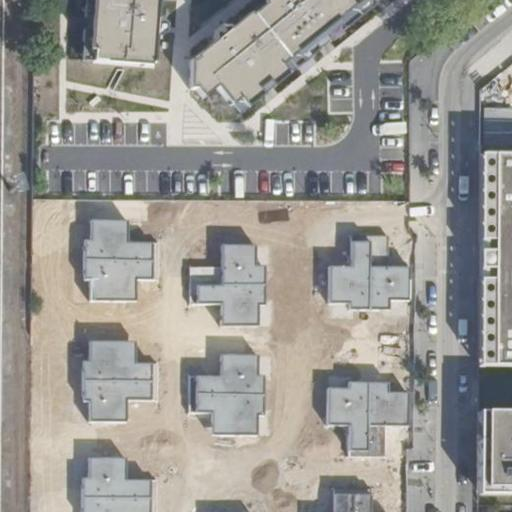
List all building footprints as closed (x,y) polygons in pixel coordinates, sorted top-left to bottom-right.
[(87,0),(83,50),(94,51),(93,62),(151,66),(151,63),(153,64),(156,37),(159,37),(164,33),(164,27),(160,21),(156,21),(157,0),(87,0)] [(217,88),(231,106),(239,100),(246,108),(380,0),(267,0),(228,32),(226,29),(220,29),(213,34),(213,40),(214,43),(195,58),(197,61),(194,63),(191,63),(191,89),(196,90),(204,99),(217,88)] [(94,51),(83,50),(82,61),(93,62),(94,51)] [(238,114),(246,108),(239,100),(231,106),(238,114)] [(478,175),(476,368),(511,368),(511,158),(509,158),(509,175),(478,175)] [(511,413),(475,414),(476,490),(511,489),(511,413)] [(511,489),(476,490),(476,497),(511,496),(511,489)]
